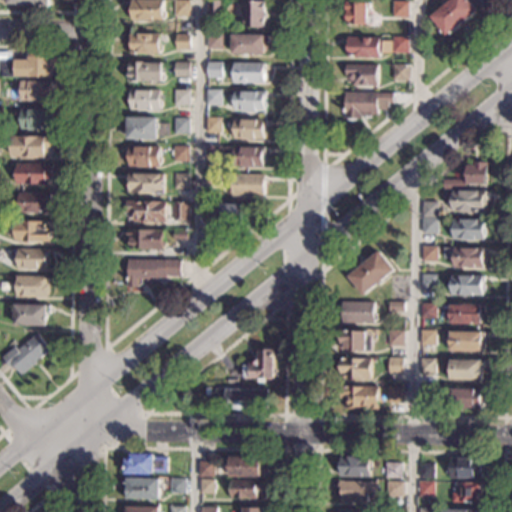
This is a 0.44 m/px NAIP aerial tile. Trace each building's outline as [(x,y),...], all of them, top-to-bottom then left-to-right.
[(163,11),(166,14),(165,17),(163,21),(131,20),(131,0),(163,1),(163,11)] [(175,0),(190,1),(189,16),(174,16),(175,0)] [(467,0),(476,10),(446,35),(431,17),(451,0),(467,0)] [(222,1),(222,15),(207,14),(207,1),(222,1)] [(266,5),(268,7),(268,10),(267,11),(267,18),(265,18),(265,28),(244,28),(245,12),(241,12),(241,1),(267,2),(266,5)] [(408,17),(393,17),(393,1),(408,1),(408,17)] [(369,4),(369,8),(367,10),(367,16),(371,16),(371,23),(367,23),(367,25),(346,25),(346,2),(368,2),(369,4)] [(160,44),(163,47),(163,51),(160,53),(160,55),(131,54),(131,37),(130,37),(130,34),(160,34),(160,44)] [(222,49),(207,49),(208,34),(222,34),(222,49)] [(190,50),(176,49),(177,35),(190,35),(190,50)] [(267,36),(267,43),(264,43),(264,47),(266,47),(266,53),(263,53),(263,54),(232,54),(232,35),(267,36)] [(379,58),(347,58),(347,38),(379,37),(379,58)] [(408,53),(393,53),(393,37),(408,37),(408,53)] [(53,71),(51,71),(51,78),(1,77),(1,60),(28,60),(28,54),(54,54),(53,71)] [(164,63),(163,75),(165,77),(165,79),(163,81),(163,82),(130,81),(130,62),(164,63)] [(190,77),(176,77),(176,62),(190,62),(190,77)] [(222,63),(222,78),(207,77),(207,62),(222,63)] [(264,72),(266,73),(266,79),(263,81),(263,83),(233,82),(234,63),(264,64),(264,72)] [(409,80),(394,80),(394,64),(409,64),(409,80)] [(377,86),(353,86),(353,81),(351,81),(348,78),(348,76),(346,76),(346,65),(378,65),(377,86)] [(54,89),(52,88),(52,101),(21,101),(21,81),(54,82),(54,89)] [(160,90),(160,95),(163,95),(163,100),(160,100),(160,111),(131,110),(130,89),(160,90)] [(190,91),(190,105),(175,105),(175,90),(190,91)] [(222,105),(207,105),(207,90),(222,90),(222,105)] [(266,97),(265,97),(265,101),(267,103),(267,107),(264,109),(264,111),(258,111),(258,112),(241,112),(241,110),(234,110),(235,91),(266,91),(266,97)] [(393,104),(388,104),(388,109),(378,109),(378,114),(372,115),(372,116),(362,117),(362,119),(356,119),(356,121),(346,121),(346,93),(393,92),(393,104)] [(54,117),(51,117),(51,129),(20,129),(21,109),(54,110),(54,117)] [(157,139),(128,139),(128,118),(157,118),(157,139)] [(189,133),(175,133),(175,118),(189,118),(189,133)] [(221,133),(207,132),(207,118),(220,118),(222,118),(221,133)] [(266,128),(264,128),(266,130),(265,135),(264,136),(264,139),(257,139),(257,141),(241,140),(241,139),(234,139),(234,118),(266,119),(266,128)] [(52,148),(48,148),(48,156),(10,157),(10,137),(52,136),(52,148)] [(221,161),(206,161),(206,145),(221,145),(221,161)] [(160,151),(162,151),(162,156),(159,155),(159,167),(153,167),(153,168),(137,168),(137,166),(129,166),(129,146),(160,147),(160,151)] [(189,161),(174,161),(175,146),(189,146),(189,161)] [(265,155),(264,155),(263,167),(256,167),(256,168),(239,168),(239,166),(233,166),(233,160),(224,160),(224,147),(265,147),(265,155)] [(487,163),(486,184),(466,183),(465,190),(443,189),(443,180),(465,181),(466,165),(473,165),(473,162),(487,163)] [(54,178),(51,178),(48,181),(48,184),(16,184),(16,165),(54,165),(54,178)] [(190,189),(175,189),(175,173),(190,174),(190,189)] [(220,174),(220,185),(205,184),(206,173),(220,174)] [(164,194),(151,193),(151,195),(132,194),(132,192),(130,192),(127,188),(128,184),(129,181),(129,174),(165,174),(164,194)] [(264,175),(263,196),(231,195),(232,174),(264,175)] [(485,211),(451,211),(451,205),(445,205),(445,194),(453,194),(453,191),(486,191),(485,211)] [(51,213),(19,212),(19,194),(51,194),(51,213)] [(167,222),(159,222),(159,224),(154,224),(154,222),(134,222),(134,214),(127,214),(127,201),(167,202),(167,222)] [(189,221),(173,220),(174,202),(189,203),(189,221)] [(439,202),(438,218),(422,218),(423,202),(439,202)] [(241,224),(217,223),(217,204),(242,204),(241,224)] [(438,234),(422,234),(423,218),(438,219),(438,234)] [(47,229),(54,229),(54,241),(15,241),(15,236),(9,236),(9,226),(14,226),(14,221),(47,221),(47,229)] [(484,240),(453,239),(453,221),(455,221),(485,221),(484,240)] [(220,243),(205,243),(205,229),(221,229),(220,243)] [(164,231),(163,241),(166,243),(166,246),(163,250),(128,248),(129,236),(127,236),(127,230),(164,231)] [(188,231),(188,240),(175,239),(175,231),(188,231)] [(438,262),(423,261),(423,246),(432,246),(438,246),(438,262)] [(485,267),(453,267),(453,259),(444,259),(444,248),(485,249),(485,267)] [(48,269),(19,268),(19,250),(48,250),(48,269)] [(394,270),(364,295),(348,276),(379,251),(394,270)] [(182,276),(167,276),(167,278),(158,278),(158,281),(153,281),(151,283),(146,283),(143,280),(143,283),(140,287),(129,287),(129,260),(182,260),(182,276)] [(437,290),(422,289),(422,275),(437,275),(437,290)] [(485,282),(484,282),(484,295),(451,295),(451,275),(485,275),(485,282)] [(49,277),(49,283),(51,283),(50,296),(48,296),(48,297),(16,296),(17,276),(49,277)] [(376,303),(375,324),(342,322),(343,301),(376,303)] [(404,312),(389,312),(389,302),(404,302),(404,312)] [(437,318),(422,318),(421,303),(437,302),(437,318)] [(487,314),(484,314),(484,323),(450,323),(450,304),(487,305),(487,314)] [(48,325),(15,325),(15,305),(48,306),(48,325)] [(436,345),(421,345),(421,330),(436,330),(436,345)] [(367,339),(372,339),(372,350),(344,350),(344,345),(341,345),(341,331),(367,331),(367,339)] [(404,345),(389,345),(389,331),(390,331),(404,331),(404,345)] [(486,340),(484,340),(484,351),(450,350),(450,345),(444,345),(444,336),(449,336),(449,332),(486,333),(486,340)] [(51,351),(21,376),(13,367),(10,369),(2,359),(15,348),(18,351),(37,334),(51,351)] [(275,379),(244,379),(244,364),(253,364),(257,359),(259,359),(259,349),(275,350),(275,379)] [(372,359),(372,380),(344,379),(344,375),(340,374),(341,358),(372,359)] [(405,367),(391,367),(391,358),(405,358),(405,367)] [(436,373),(421,373),(421,359),(436,359),(436,373)] [(486,366),(482,366),(482,379),(451,379),(451,360),(486,360),(486,366)] [(381,387),(380,410),(371,409),(371,407),(366,407),(366,408),(347,409),(348,398),(342,397),(342,386),(381,387)] [(434,386),(434,402),(419,402),(419,386),(434,386)] [(404,403),(388,403),(388,387),(403,387),(404,403)] [(268,390),(268,410),(215,409),(216,389),(268,390)] [(483,409),(449,409),(449,389),(452,389),(483,389),(483,409)] [(155,457),(169,457),(169,472),(154,472),(154,475),(126,474),(126,458),(131,458),(131,455),(155,455),(155,457)] [(372,476),(341,476),(341,456),(372,456),(372,476)] [(263,467),(264,467),(264,477),(230,477),(230,457),(263,457),(263,467)] [(483,478),(449,478),(449,458),(483,458),(483,478)] [(215,477),(200,477),(200,462),(215,462),(215,477)] [(403,478),(386,478),(386,463),(403,463),(403,478)] [(434,478),(419,478),(419,463),(434,463),(434,478)] [(160,499),(127,498),(127,490),(124,490),(124,479),(161,480),(160,499)] [(186,480),(186,494),(171,493),(171,479),(186,480)] [(215,494),(201,493),(201,480),(215,480),(215,494)] [(263,490),(258,490),(258,498),(231,497),(231,480),(263,481),(263,490)] [(404,482),(403,497),(386,496),(387,481),(404,482)] [(434,497),(420,497),(420,481),(435,481),(434,497)] [(453,502),(480,502),(480,490),(483,490),(485,488),(485,485),(484,483),(482,481),(481,481),(463,481),(463,484),(460,484),(460,490),(463,490),(463,492),(453,492),(453,502)] [(377,502),(341,501),(341,490),(339,490),(339,482),(377,482),(377,502)]
